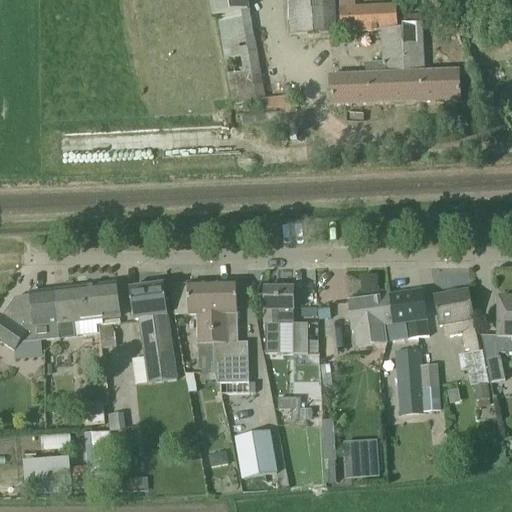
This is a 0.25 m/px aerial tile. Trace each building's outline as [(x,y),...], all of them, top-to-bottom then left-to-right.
[(209,0),(212,18),(217,17),(248,11),(245,0),(209,0)] [(335,34),(333,0),(289,0),(291,36),(335,34)] [(432,0),(439,23),(456,18),(451,0),(432,0)] [(340,33),(382,31),(397,30),(396,7),(355,9),(354,2),(338,3),(340,33)] [(421,104),(459,103),(458,83),(458,72),(424,74),(422,25),(421,25),(420,16),(403,16),(404,26),(402,26),(402,30),(404,75),(419,74),(421,104)] [(421,104),(419,74),(404,75),(402,30),(397,30),(382,31),(383,65),(365,66),(366,76),(330,78),(331,88),(332,108),(421,104)] [(214,382),(217,382),(220,396),(255,395),(254,384),(249,384),(249,378),(249,370),(248,344),(238,344),(237,316),(236,284),(212,285),(214,382)] [(58,325),(60,340),(98,336),(97,327),(103,327),(102,320),(120,318),(116,285),(54,293),(58,325)] [(212,285),(187,285),(188,317),(198,317),(199,371),(201,371),(202,383),(214,382),(212,285)] [(129,291),(133,322),(140,321),(149,386),(177,382),(166,306),(163,286),(129,291)] [(293,290),(264,290),(265,310),(265,313),(266,313),(266,348),(266,356),(280,356),(280,326),(294,326),(293,312),(293,310),(293,290)] [(385,298),(389,327),(404,325),(407,341),(428,338),(422,292),(385,298)] [(473,322),(468,292),(434,299),(438,318),(440,328),(448,327),(450,339),(462,337),(464,348),(465,348),(466,353),(469,352),(470,355),(459,357),(461,374),(469,373),(471,388),(488,385),(482,353),(479,353),(473,322)] [(58,325),(54,293),(30,296),(30,298),(14,300),(2,319),(1,318),(0,319),(0,343),(16,354),(22,345),(29,344),(60,340),(58,325)] [(385,328),(389,327),(385,298),(348,303),(353,333),(355,332),(358,350),(387,346),(385,328)] [(511,300),(498,300),(497,355),(505,355),(508,359),(511,358),(511,300)] [(307,326),(294,326),(294,356),(307,356),(307,347),(307,326)] [(421,352),(396,353),(400,402),(423,400),(424,413),(441,412),(439,389),(437,367),(422,368),(421,352)] [(500,359),(486,362),(491,385),(505,382),(500,359)] [(195,382),(187,384),(188,394),(197,393),(195,382)] [(321,422),(326,485),(336,484),(334,461),(336,461),(333,421),(321,422)] [(102,488),(115,486),(109,433),(84,436),(88,469),(69,471),(69,473),(24,478),(26,494),(72,489),(72,491),(87,489),(87,498),(103,497),(102,488)] [(277,475),(270,433),(236,439),(243,481),(277,475)] [(72,448),(71,434),(44,436),(45,450),(72,448)] [(349,444),(350,480),(383,479),(382,443),(349,444)] [(225,453),(208,456),(210,469),(227,466),(225,453)] [(116,496),(147,495),(146,478),(116,480),(116,496)]
